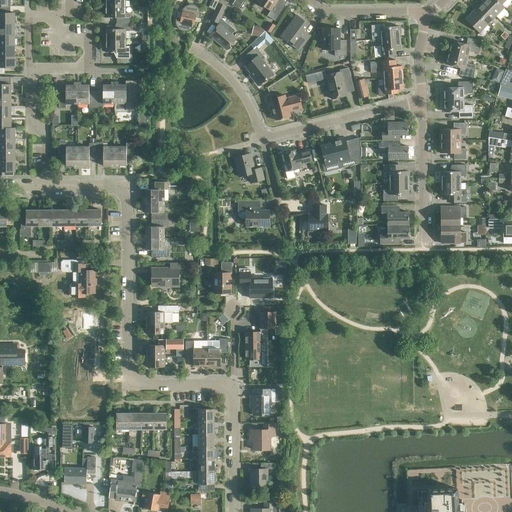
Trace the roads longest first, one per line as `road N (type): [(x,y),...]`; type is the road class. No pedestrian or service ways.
road 1 (residential): [(44,185),(109,185),(126,197),(130,380),(226,384)]
road 2 (residential): [(261,137),(420,98)]
road 3 (residential): [(424,241),(420,98)]
road 4 (unclassified): [(233,511),(226,384)]
road 5 (residential): [(427,16),(329,11),(309,0)]
road 6 (residential): [(44,185),(29,69)]
